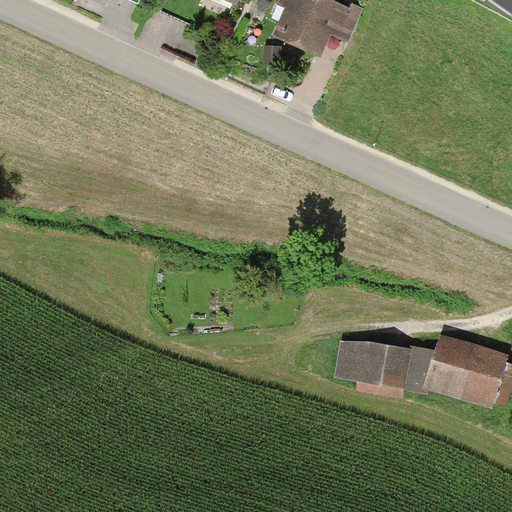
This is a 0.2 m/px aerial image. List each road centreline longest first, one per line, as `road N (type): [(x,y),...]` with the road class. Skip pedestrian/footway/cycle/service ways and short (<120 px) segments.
road 1 (tertiary): [(511,234),(0,1)]
road 2 (track): [(511,316),(470,330),(142,348)]
